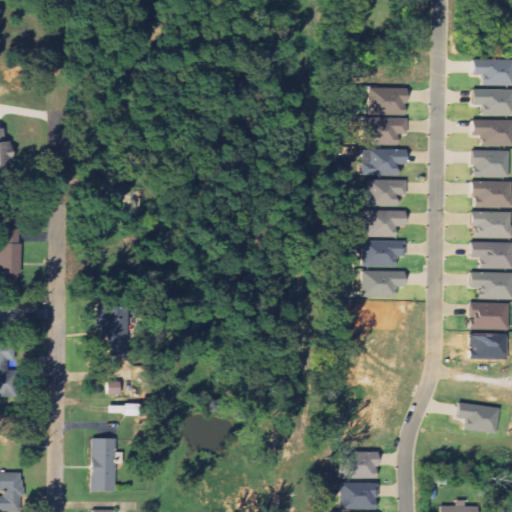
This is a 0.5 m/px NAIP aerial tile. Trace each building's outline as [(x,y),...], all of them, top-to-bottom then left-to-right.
[(479,86),(511,86),(511,59),(469,59),(469,75),(479,75),(479,86)] [(366,115),(403,115),(404,88),(366,88),(366,115)] [(511,116),(511,90),(469,90),(469,105),(479,105),(479,116),(511,116)] [(360,144),(395,145),(395,133),(404,134),(404,118),(360,118),(360,144)] [(478,146),(511,146),(511,121),(469,121),(469,136),(478,136),(478,146)] [(0,130),(0,166),(10,166),(9,144),(1,144),(0,131),(0,130)] [(396,175),(396,164),(404,164),(403,149),(358,150),(358,176),(396,175)] [(508,177),(507,150),(469,151),(470,178),(508,177)] [(404,180),(365,180),(365,193),(357,193),(357,206),(396,206),(396,195),(404,195),(404,180)] [(511,208),(511,182),(470,182),(470,208),(511,208)] [(359,237),(394,237),(394,227),(402,228),(402,210),(360,210),(359,237)] [(471,238),(510,239),(511,213),(468,212),(467,227),(472,227),(471,238)] [(359,266),(394,267),(394,256),(403,256),(403,241),(359,240),(359,266)] [(511,269),(511,243),(467,242),(466,258),(477,258),(477,269),(511,269)] [(334,266),(346,266),(346,254),(334,254),(334,266)] [(402,272),(359,271),(358,297),(393,297),(393,287),(401,287),(402,272)] [(511,300),(511,273),(466,272),(466,288),(475,288),(475,299),(511,300)] [(506,304),(466,303),(465,330),(506,331),(506,304)] [(132,312),(99,311),(99,326),(105,326),(105,337),(109,337),(109,355),(131,356),(132,312)] [(124,393),(122,383),(108,386),(110,397),(124,393)] [(460,430),(494,433),(497,407),(453,403),(452,417),(461,419),(460,430)] [(112,439),(88,439),(89,492),(113,492),(112,439)] [(337,479),(375,478),(375,451),(337,452),(337,479)] [(0,511),(24,511),(22,473),(0,473),(0,511)] [(337,509),(374,510),(375,483),(337,482),(337,509)] [(437,511),(465,511),(465,502),(455,502),(455,505),(437,506),(437,511)]
